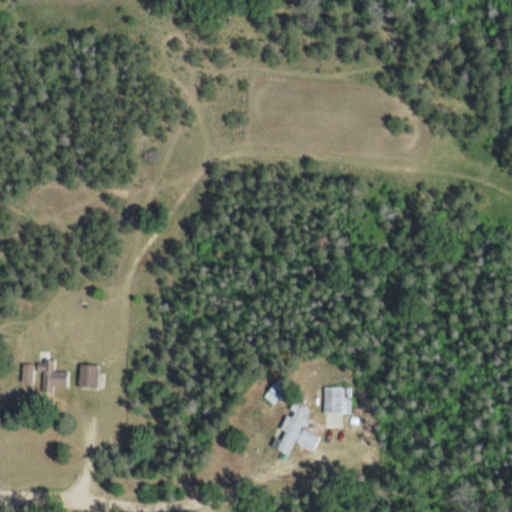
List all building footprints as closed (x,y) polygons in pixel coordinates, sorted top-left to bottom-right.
[(53,384),(65,386),(67,371),(53,369),(54,363),(38,360),(36,371),(43,372),(41,391),(52,392),(53,384)] [(30,362),(18,365),(24,382),(35,379),(30,362)] [(77,386),(96,387),(97,363),(78,362),(77,386)] [(286,387),(274,379),(263,397),(275,405),(286,387)] [(322,411),(349,411),(349,403),(342,403),(342,385),(322,385),(322,411)] [(312,450),(318,435),(300,427),(309,408),(290,400),(270,446),(287,454),(293,441),(312,450)]
